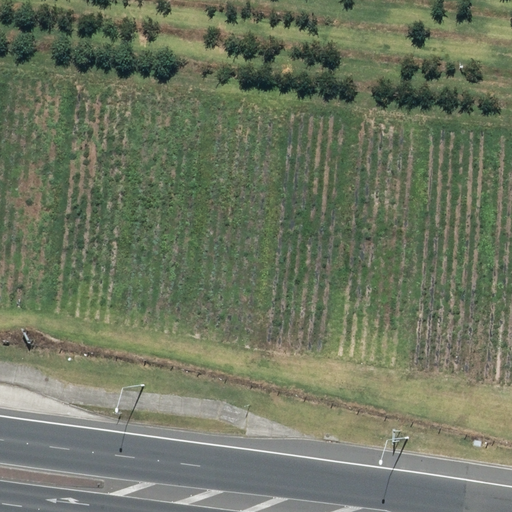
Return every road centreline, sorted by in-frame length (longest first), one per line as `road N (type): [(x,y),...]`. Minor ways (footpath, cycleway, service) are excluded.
road 1 (primary): [(0,441),(126,463),(197,497)]
road 2 (primary): [(125,511),(0,500)]
